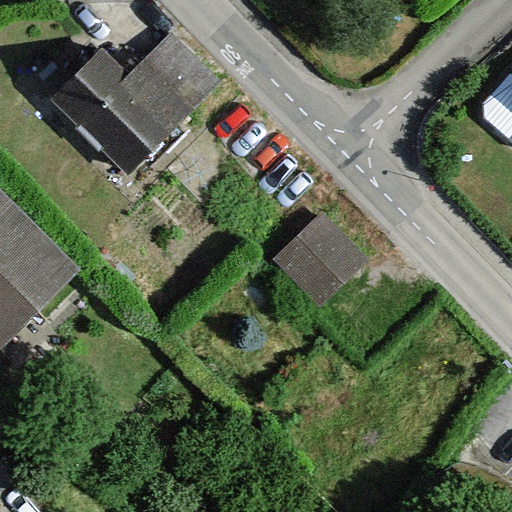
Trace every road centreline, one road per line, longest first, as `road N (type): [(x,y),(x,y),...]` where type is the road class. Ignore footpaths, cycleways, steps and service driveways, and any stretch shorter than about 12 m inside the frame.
road 1 (unclassified): [(326,145),(511,333)]
road 2 (residential): [(326,145),(511,10)]
road 3 (unclassified): [(186,0),(326,145)]
